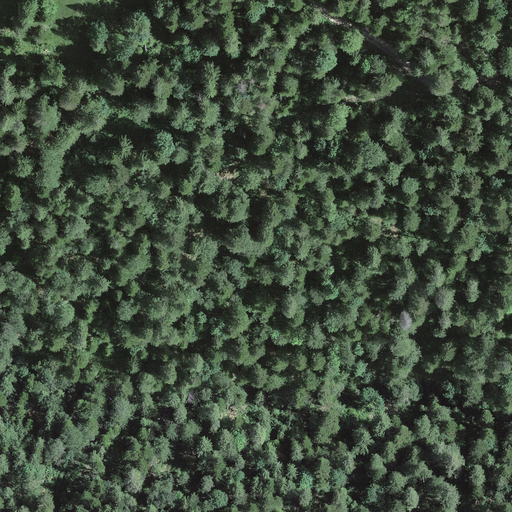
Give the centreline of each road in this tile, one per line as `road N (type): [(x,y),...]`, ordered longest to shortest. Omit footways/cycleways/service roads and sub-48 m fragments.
road 1 (track): [(141,511),(167,472),(205,373),(216,189),(314,107),(443,85)]
road 2 (unclassified): [(511,71),(443,85),(316,0)]
